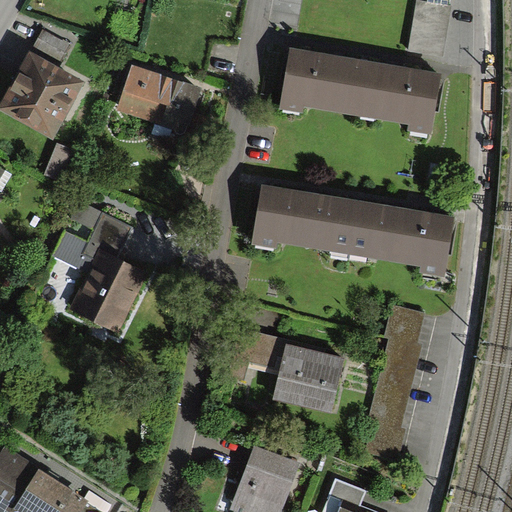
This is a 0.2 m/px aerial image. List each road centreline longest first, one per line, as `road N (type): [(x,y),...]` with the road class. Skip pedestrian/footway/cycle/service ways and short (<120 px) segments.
road 1 (residential): [(267,0),(188,426),(155,511)]
road 2 (residential): [(423,511),(468,290),(485,119),(485,0)]
